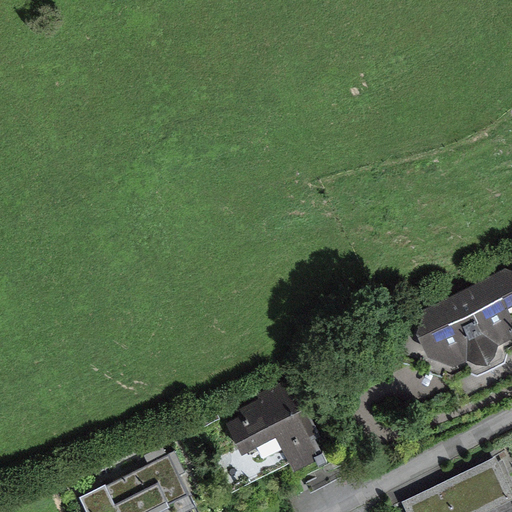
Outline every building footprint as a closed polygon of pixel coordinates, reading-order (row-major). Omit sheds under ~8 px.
[(511,270),(505,268),(424,307),(416,334),(428,358),(451,366),(464,364),(478,375),(505,361),(507,347),(511,344),(511,270)] [(240,417),(227,423),(242,453),(275,437),(292,471),(320,457),(309,437),(317,433),(306,411),(301,413),(285,380),(256,394),(259,399),(236,410),(240,417)] [(194,417),(199,428),(219,419),(213,407),(194,417)] [(511,511),(511,475),(501,453),(401,501),(405,511),(511,511)] [(197,511),(181,478),(109,511),(197,511)]
